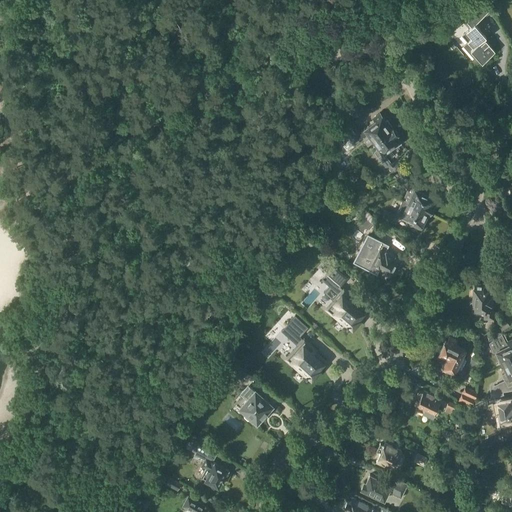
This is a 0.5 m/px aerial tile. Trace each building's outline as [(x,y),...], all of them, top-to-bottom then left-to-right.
[(468,29),(462,34),(467,41),(468,41),(463,45),(474,57),(476,55),(482,62),(489,56),(495,51),(489,44),(484,38),(486,36),(481,30),(475,23),(484,16),(474,5),(467,11),(472,16),(467,20),(472,26),(468,29)] [(353,101),(347,113),(358,119),(365,107),(353,101)] [(340,136),(345,143),(349,139),(354,146),(363,139),(368,146),(373,142),(393,127),(387,119),(386,121),(380,113),(373,119),(374,120),(363,128),(363,129),(359,132),(353,124),(343,132),(344,133),(340,136)] [(373,142),(378,148),(374,151),(391,174),(396,169),(403,164),(399,158),(392,163),(384,152),(394,145),(396,147),(402,142),(400,140),(397,135),(398,134),(393,127),(373,142)] [(410,173),(403,164),(396,169),(403,178),(410,173)] [(403,178),(400,180),(407,190),(403,199),(430,212),(434,204),(432,203),(436,195),(429,192),(428,194),(415,188),(417,185),(413,180),(414,178),(410,173),(403,178)] [(400,216),(413,222),(412,224),(420,228),(424,220),(426,221),(430,213),(430,212),(403,199),(400,207),(397,212),(401,214),(400,216)] [(383,217),(391,221),(395,214),(386,210),(383,217)] [(376,220),(367,212),(355,225),(365,233),(373,223),(373,224),(376,220)] [(372,261),(371,263),(380,268),(381,267),(391,272),(395,265),(398,264),(400,262),(398,259),(399,258),(394,255),(394,254),(385,249),(379,247),(376,253),(372,260),(372,261)] [(326,274),(322,279),(329,285),(324,292),(334,300),(327,308),(347,326),(349,324),(353,327),(360,319),(359,318),(365,310),(352,299),(354,297),(340,285),(348,276),(334,264),(326,274)] [(473,309),(486,309),(485,317),(492,317),(493,303),(491,303),(491,295),(489,295),(489,289),(483,288),(484,284),(476,284),(475,288),(474,288),(474,301),(471,300),(470,302),(469,306),(471,308),(473,308),(473,309)] [(496,325),(484,334),(488,340),(501,331),(496,325)] [(489,341),(494,351),(496,350),(504,364),(511,360),(511,339),(507,342),(502,332),(489,341)] [(438,356),(445,360),(442,366),(455,372),(457,369),(460,371),(461,369),(466,359),(463,357),(467,348),(456,343),(457,340),(449,336),(448,339),(445,338),(438,353),(439,353),(438,356)] [(298,352),(281,372),(309,397),(327,377),(298,352)] [(505,380),(498,384),(493,385),(494,396),(504,395),(504,391),(511,389),(511,360),(504,364),(507,372),(502,374),(505,380)] [(237,363),(229,372),(242,382),(250,373),(237,363)] [(244,416),(248,419),(252,417),(257,421),(271,405),(250,386),(243,393),(248,398),(241,407),(245,411),(244,416)] [(459,399),(470,404),(477,391),(466,386),(459,399)] [(418,396),(420,399),(416,407),(432,415),(441,396),(424,389),(423,391),(420,391),(419,392),(418,394),(418,396)] [(497,402),(493,403),(493,404),(494,405),(495,413),(499,412),(500,421),(504,421),(504,420),(511,418),(511,398),(497,401),(497,402)] [(457,404),(449,400),(446,406),(454,410),(457,404)] [(203,473),(207,475),(205,478),(218,485),(223,476),(227,478),(231,470),(213,460),(217,454),(190,439),(186,447),(196,452),(195,453),(205,459),(201,465),(206,468),(203,473)] [(377,460),(385,464),(385,463),(394,467),(398,457),(402,450),(385,442),(384,444),(380,442),(377,450),(381,451),(377,460)] [(428,457),(418,452),(414,461),(424,466),(428,457)] [(464,470),(468,464),(457,458),(454,465),(464,470)] [(470,475),(479,475),(480,466),(470,465),(470,475)] [(182,482),(159,470),(154,477),(178,490),(182,482)] [(366,481),(364,480),(360,488),(385,500),(389,491),(401,497),(407,483),(392,476),(389,481),(370,473),(366,481)] [(500,480),(477,477),(476,485),(499,488),(500,480)] [(511,487),(508,487),(507,491),(504,490),(501,501),(511,503),(511,487)] [(214,511),(213,511),(215,509),(205,503),(204,504),(188,495),(182,505),(192,511),(191,511),(214,511)] [(345,511),(386,511),(388,508),(375,502),(373,506),(353,496),(350,501),(349,501),(347,501),(345,506),(346,507),(347,508),(345,511)]
